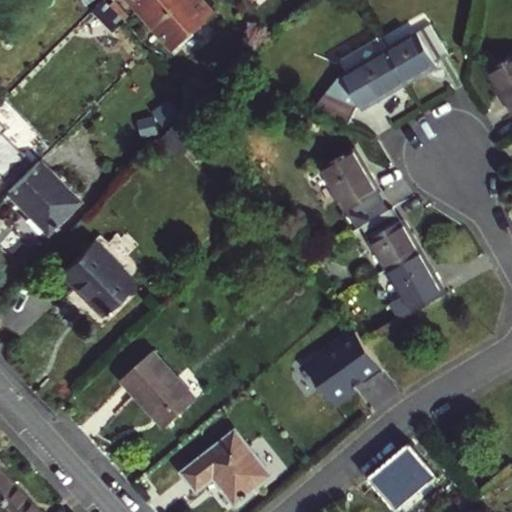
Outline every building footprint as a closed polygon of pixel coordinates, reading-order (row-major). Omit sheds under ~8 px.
[(106,0),(100,0),(93,7),(117,27),(126,17),(106,0)] [(143,0),(181,46),(217,16),(204,0),(143,0)] [(434,27),(390,52),(410,86),(441,67),(439,64),(451,57),(434,27)] [(356,127),(362,111),(364,109),(366,111),(410,86),(390,52),(348,77),(333,86),(323,116),(356,127)] [(511,58),(492,71),(511,104),(511,58)] [(182,119),(168,133),(186,151),(200,137),(182,119)] [(168,133),(160,140),(178,159),(186,151),(168,133)] [(359,149),(326,169),(352,212),(385,192),(359,149)] [(40,161),(11,190),(48,228),(78,199),(40,161)] [(367,227),(391,269),(425,249),(408,219),(405,220),(398,209),(367,227)] [(117,247),(101,231),(62,270),(104,310),(135,279),(110,254),(117,247)] [(447,293),(439,280),(442,278),(425,249),(391,269),(416,311),(447,293)] [(309,366),(336,403),(357,388),(355,385),(364,378),(367,381),(385,368),(358,331),(309,366)] [(159,352),(129,379),(169,425),(199,398),(159,352)] [(242,505),(277,476),(241,430),(188,473),(203,492),(220,478),(242,505)] [(412,443),(370,479),(397,511),(400,511),(441,478),(412,443)] [(0,498),(14,486),(0,470),(0,498)] [(38,511),(14,486),(0,498),(0,511),(38,511)]
